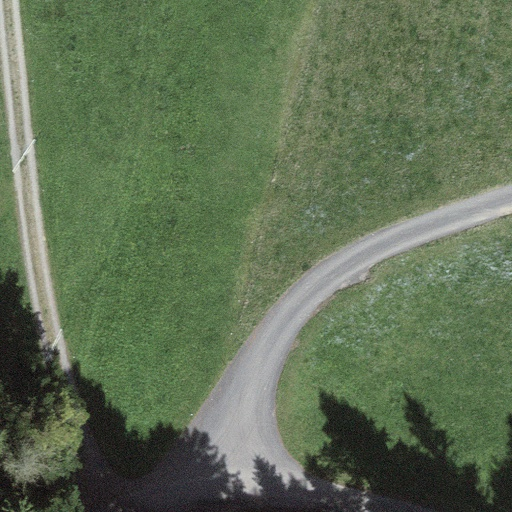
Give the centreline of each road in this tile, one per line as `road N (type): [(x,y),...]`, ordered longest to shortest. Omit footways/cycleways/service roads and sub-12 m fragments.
road 1 (track): [(18,0),(44,211),(113,511)]
road 2 (track): [(236,472),(233,439),(285,334),(361,265),(511,196)]
